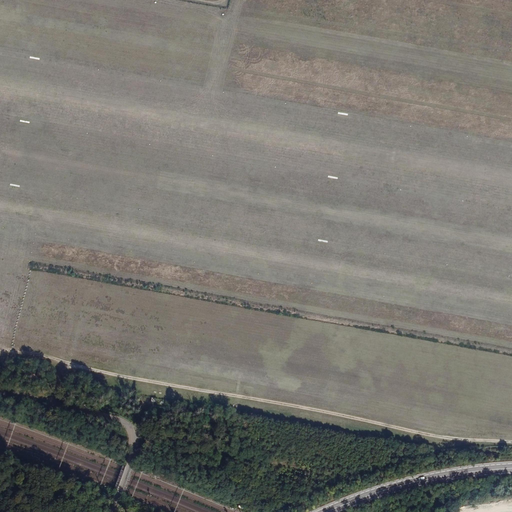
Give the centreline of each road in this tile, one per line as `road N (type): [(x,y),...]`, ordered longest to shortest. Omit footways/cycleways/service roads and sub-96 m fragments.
road 1 (unclassified): [(114,511),(135,442),(124,422),(0,391)]
road 2 (tertiary): [(511,469),(399,486),(327,511)]
